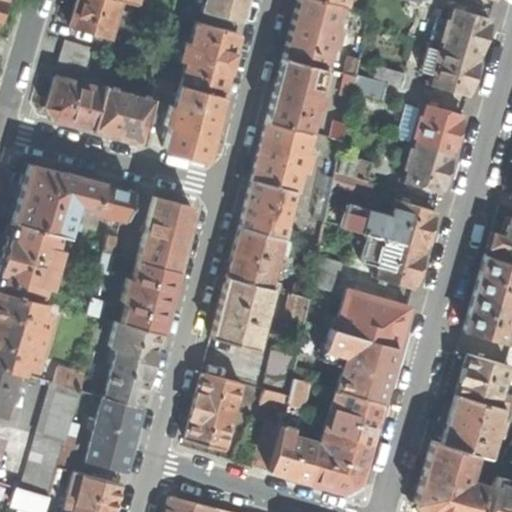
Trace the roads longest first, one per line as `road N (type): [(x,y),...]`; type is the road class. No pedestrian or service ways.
road 1 (residential): [(511,56),(382,511)]
road 2 (residential): [(150,463),(224,188)]
road 3 (residential): [(224,188),(0,131)]
road 4 (residential): [(224,188),(271,0)]
road 5 (residential): [(150,463),(319,511)]
road 6 (residential): [(0,119),(34,0)]
